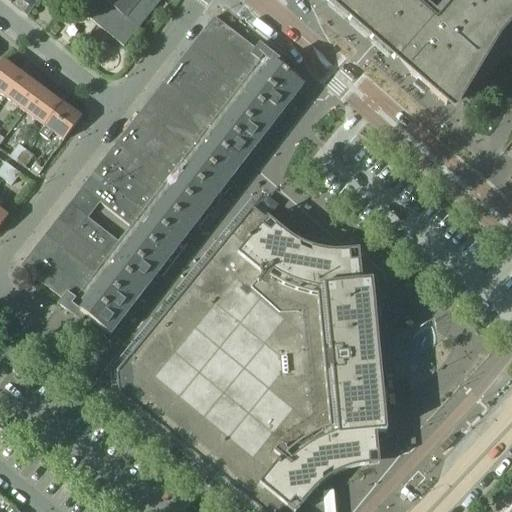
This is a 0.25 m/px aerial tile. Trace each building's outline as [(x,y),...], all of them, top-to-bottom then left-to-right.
[(38,0),(28,0),(26,4),(32,9),(38,0)] [(85,0),(77,10),(89,20),(90,18),(123,46),(161,0),(85,0)] [(511,0),(323,0),(329,6),(332,2),(333,3),(350,25),(354,21),(355,22),(372,44),(375,40),(376,41),(393,62),(397,59),(410,75),(409,76),(411,78),(417,83),(413,87),(423,96),(427,92),(444,107),(446,108),(449,104),(483,45),(493,35),(494,36),(500,26),(511,13),(511,12),(511,0)] [(251,48),(249,46),(232,33),(232,32),(214,18),(21,267),(22,268),(38,280),(63,299),(58,305),(66,312),(81,324),(86,318),(110,337),(303,87),(294,80),(279,69),(283,64),(283,63),(282,64),(259,46),(260,45),(259,45),(255,50),(251,48)] [(0,94),(6,99),(23,76),(4,61),(0,65),(0,94)] [(42,90),(23,76),(6,99),(25,113),(42,90)] [(60,103),(42,90),(25,113),(43,127),(60,103)] [(60,103),(43,127),(38,133),(47,140),(52,134),(63,142),(80,118),(60,103)] [(511,141),(503,152),(511,159),(511,141)] [(17,163),(26,151),(18,146),(9,158),(17,163)] [(33,157),(26,151),(17,163),(25,169),(33,157)] [(0,170),(0,178),(3,181),(12,169),(5,163),(0,170)] [(11,186),(18,175),(19,174),(12,169),(3,181),(11,186)] [(297,511),(302,505),(311,495),(320,487),(331,480),(342,474),(354,470),(366,467),(379,466),(376,434),(386,433),(384,413),(380,370),(378,346),(372,287),(372,283),(361,284),(358,252),(347,254),(336,254),(325,253),(314,251),(303,247),(293,242),(283,236),(275,229),(267,220),(266,221),(252,209),(117,373),(119,394),(144,414),(223,479),(262,511),(297,511)] [(0,446),(2,448),(13,436),(0,425),(0,446)]
